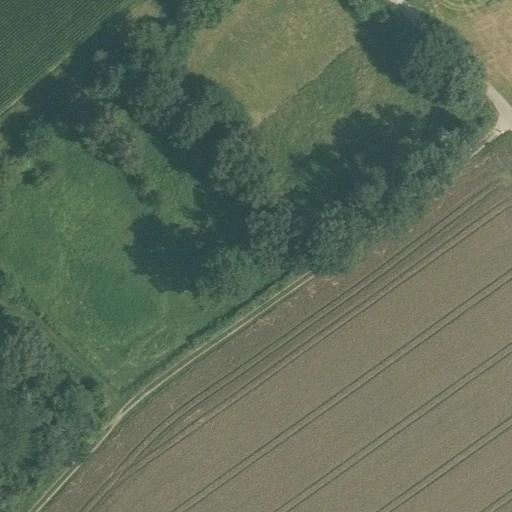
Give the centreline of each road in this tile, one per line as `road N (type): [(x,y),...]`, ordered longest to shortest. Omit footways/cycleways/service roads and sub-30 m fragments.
road 1 (track): [(511,128),(130,403),(28,511)]
road 2 (track): [(383,0),(511,125)]
